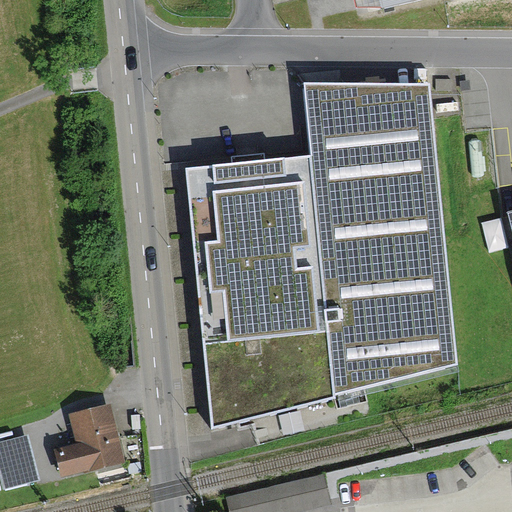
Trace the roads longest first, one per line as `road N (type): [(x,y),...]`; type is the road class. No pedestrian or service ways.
road 1 (tertiary): [(169,511),(123,52)]
road 2 (residential): [(511,52),(123,52)]
